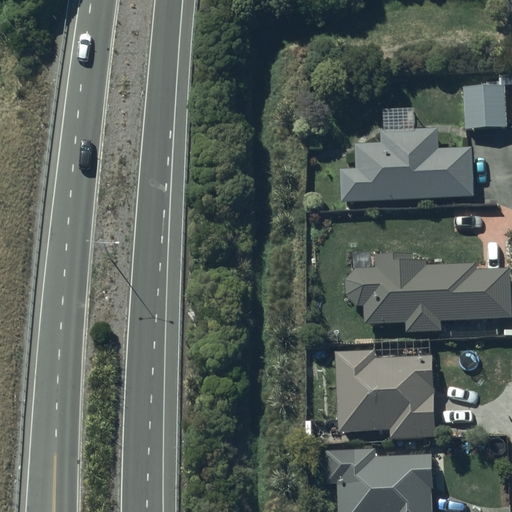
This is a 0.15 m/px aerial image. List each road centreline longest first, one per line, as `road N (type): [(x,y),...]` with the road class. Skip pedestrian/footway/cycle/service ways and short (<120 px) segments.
road 1 (trunk): [(40,511),(54,272),(96,35)]
road 2 (trunk): [(66,511),(72,314),(96,35)]
road 3 (trunk): [(169,0),(143,333)]
road 4 (trunk): [(143,333),(154,511)]
road 5 (trunk): [(143,333),(134,511)]
